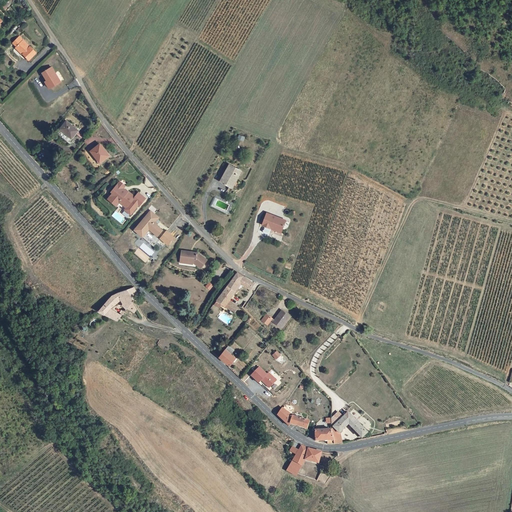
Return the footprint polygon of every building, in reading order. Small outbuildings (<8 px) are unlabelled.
[(15,45),(18,48),(25,42),(21,38),(15,45)] [(36,54),(25,42),(18,48),(29,61),(36,54)] [(48,90),(60,84),(50,69),(41,75),(46,82),(44,83),(48,90)] [(78,131),(67,123),(61,130),(72,139),(78,131)] [(110,157),(101,145),(92,151),(101,162),(105,159),(107,160),(110,157)] [(230,165),(220,181),(229,186),(233,179),(237,181),(242,172),(230,165)] [(120,200),(127,206),(125,208),(131,213),(139,204),(140,205),(147,197),(140,191),(136,195),(129,190),(128,191),(126,189),(126,188),(119,182),(112,190),(114,191),(109,197),(117,204),(119,202),(120,200)] [(149,211),(135,228),(143,235),(149,228),(148,227),(150,226),(151,227),(151,228),(158,234),(163,229),(157,224),(161,219),(158,217),(159,216),(155,212),(153,214),(149,211)] [(287,221),(268,214),(263,226),(282,233),(287,221)] [(161,237),(168,243),(174,236),(167,230),(161,237)] [(134,253),(145,262),(149,257),(138,248),(134,253)] [(196,261),(204,267),(210,260),(200,252),(185,248),(184,254),(188,255),(187,258),(196,261)] [(234,278),(229,285),(237,292),(243,284),(251,290),(256,284),(239,272),(234,278)] [(237,292),(229,285),(224,292),(219,300),(219,301),(223,304),(225,306),(226,306),(230,300),(231,299),(237,292)] [(110,308),(117,300),(127,309),(129,307),(134,312),(137,309),(134,301),(138,296),(134,286),(120,291),(115,294),(111,297),(106,302),(99,310),(119,320),(121,318),(123,315),(110,308)] [(239,307),(230,300),(226,306),(234,312),(239,307)] [(283,311),(277,319),(274,323),(278,325),(281,328),(290,317),(283,311)] [(272,316),(269,313),(264,320),(269,324),(272,321),(270,319),(272,316)] [(274,323),(277,319),(272,316),(270,319),(272,321),(269,324),(275,328),(278,325),(274,323)] [(237,358),(226,349),(220,357),(231,366),(237,358)] [(277,350),(272,355),(276,359),(281,355),(277,350)] [(260,366),(252,375),(260,383),(262,380),(268,373),(260,366)] [(270,372),(268,373),(262,380),(271,388),(278,380),(270,372)] [(283,407),(278,414),(290,426),(291,423),(308,428),(310,421),(292,415),(283,407)] [(366,432),(347,412),(332,426),(337,432),(346,423),(360,437),(366,432)] [(332,426),(329,428),(329,429),(333,444),(341,444),(337,432),(332,426)] [(317,441),(328,441),(328,444),(332,444),(333,444),(329,429),(317,430),(317,441)] [(308,449),(309,447),(301,445),(287,471),(297,477),(298,475),(300,472),(306,459),(319,463),(322,452),(308,449)]
